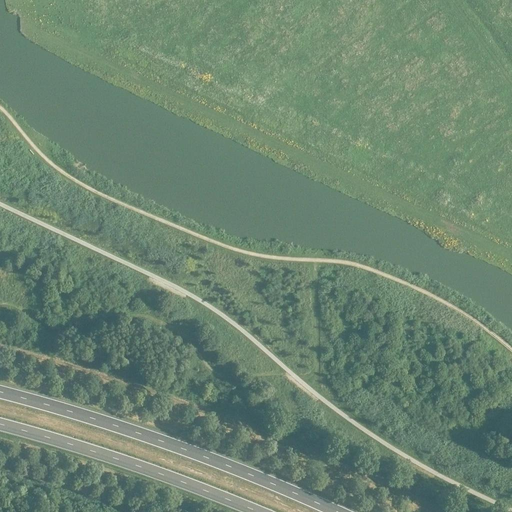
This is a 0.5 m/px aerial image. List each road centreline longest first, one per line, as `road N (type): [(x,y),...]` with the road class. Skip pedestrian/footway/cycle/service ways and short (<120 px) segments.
road 1 (track): [(511,257),(12,19)]
road 2 (trunk): [(335,511),(251,472),(0,392)]
road 3 (trunk): [(0,423),(255,511)]
